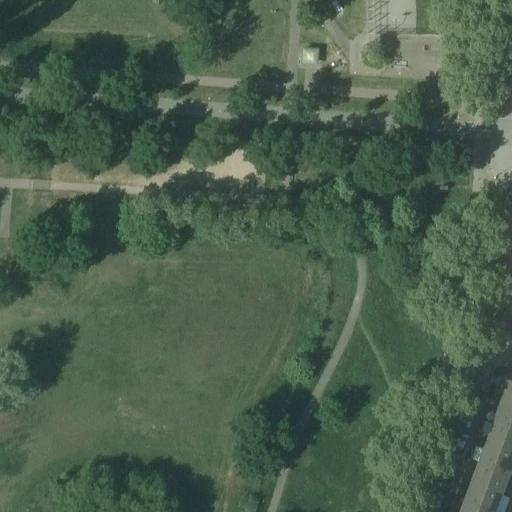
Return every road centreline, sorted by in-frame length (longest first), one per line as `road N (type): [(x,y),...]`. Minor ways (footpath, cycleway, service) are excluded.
road 1 (residential): [(511,352),(480,343),(505,132)]
road 2 (residential): [(420,511),(471,373)]
road 3 (residential): [(505,132),(505,0)]
